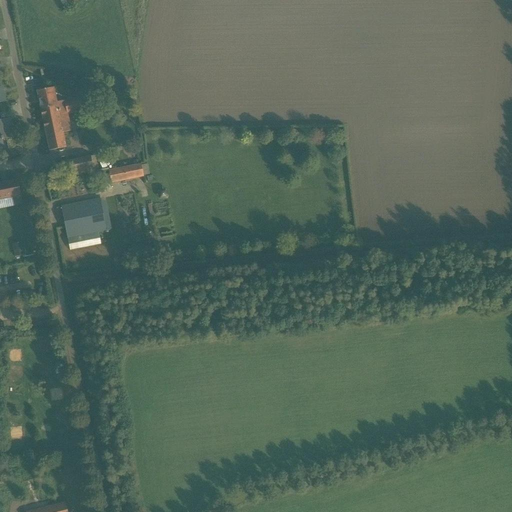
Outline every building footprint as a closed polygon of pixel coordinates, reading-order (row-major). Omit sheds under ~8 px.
[(59,0),(65,8),(76,0),(59,0)] [(69,112),(69,114),(85,111),(82,97),(57,103),(54,88),(37,91),(41,109),(57,106),(59,114),(69,112)] [(41,109),(43,121),(50,151),(66,147),(63,133),(71,131),(69,122),(61,124),(59,114),(57,106),(41,109)] [(8,127),(11,126),(9,118),(0,119),(0,138),(1,138),(2,140),(10,138),(8,127)] [(95,156),(71,161),(61,163),(64,178),(98,171),(95,156)] [(111,182),(144,176),(141,164),(109,171),(111,182)] [(18,180),(0,183),(0,200),(21,196),(18,180)] [(73,262),(82,260),(114,254),(109,230),(107,230),(100,199),(61,207),(73,262)] [(24,245),(13,247),(15,257),(25,255),(24,245)] [(67,511),(65,502),(28,511),(67,511)]
